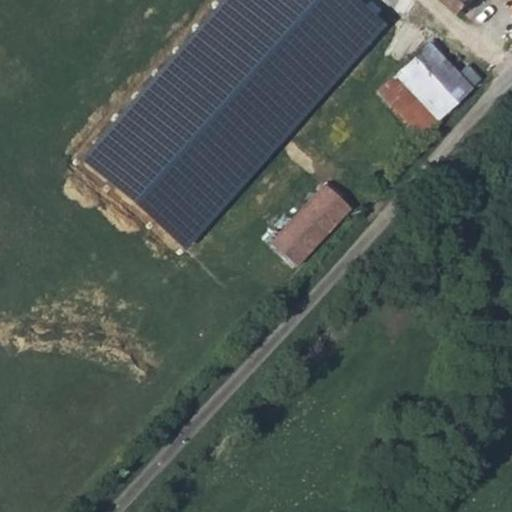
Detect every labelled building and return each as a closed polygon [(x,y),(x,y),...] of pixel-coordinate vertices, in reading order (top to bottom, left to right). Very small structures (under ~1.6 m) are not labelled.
[(225,0),(84,160),(189,252),(388,29),(354,0),(225,0)] [(446,0),(462,16),(478,0),(446,0)] [(416,140),(463,94),(451,80),(419,53),(375,97),(416,140)] [(463,68),(451,80),(463,94),(477,81),(463,68)] [(322,191),(268,250),(293,273),(347,213),(322,191)]
